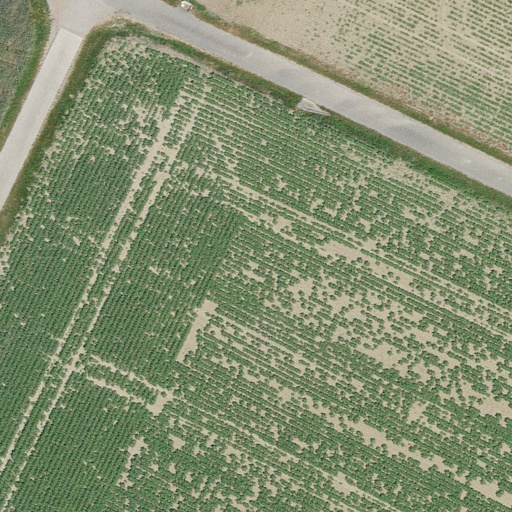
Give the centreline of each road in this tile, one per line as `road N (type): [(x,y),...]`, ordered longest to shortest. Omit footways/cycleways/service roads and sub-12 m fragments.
road 1 (track): [(106,0),(511,193)]
road 2 (track): [(0,177),(86,0)]
